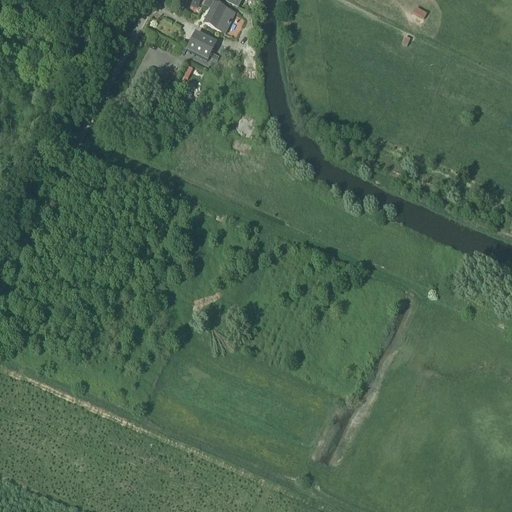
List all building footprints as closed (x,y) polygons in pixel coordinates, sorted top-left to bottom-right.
[(204,7),(212,11),(205,25),(225,36),(235,15),(216,6),(218,0),(206,0),(208,1),(204,7)] [(424,21),(427,15),(417,11),(414,16),(424,21)] [(195,37),(187,52),(208,62),(216,48),(195,37)] [(411,41),(405,39),(402,45),(407,48),(411,41)] [(186,94),(181,106),(186,108),(191,96),(186,94)]
